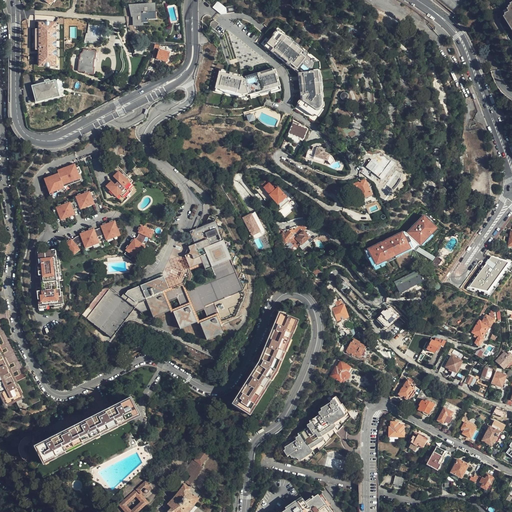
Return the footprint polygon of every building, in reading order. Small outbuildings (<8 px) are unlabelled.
[(218,1),(213,7),(223,15),(228,9),(218,1)] [(511,2),(506,6),(506,7),(508,10),(506,11),(501,14),(511,31),(511,2)] [(154,19),(153,4),(129,6),(131,14),(133,14),(134,25),(142,25),(142,23),(147,23),(147,20),(154,19)] [(511,35),(511,31),(501,14),(498,16),(506,28),(511,36),(511,35)] [(210,25),(215,29),(219,23),(214,19),(210,25)] [(68,36),(69,23),(57,22),(57,28),(56,31),(56,35),(68,36)] [(322,105),(324,105),(326,61),(284,29),(282,31),(313,55),(311,57),(319,63),(323,63),(322,105)] [(324,105),(322,105),(323,63),(319,63),(311,57),(313,55),(282,31),(269,47),(272,50),(271,51),(274,54),(275,52),(288,62),(286,63),(290,66),(291,64),(297,69),(296,71),(299,73),(299,76),(301,76),(302,92),(300,92),(300,96),(302,96),(303,101),(298,107),(315,118),(324,105)] [(93,59),(95,59),(96,53),(95,53),(95,52),(94,51),(84,50),(84,52),(82,54),(81,55),(81,56),(82,58),(83,58),(83,61),(80,61),(79,71),(80,72),(86,72),(86,74),(94,75),(94,68),(92,68),(93,59)] [(168,58),(169,53),(159,50),(157,58),(167,61),(168,58)] [(288,62),(275,52),(274,54),(286,63),(288,62)] [(262,71),(257,72),(258,74),(246,78),(244,78),(242,77),(242,76),(241,76),(235,74),(236,72),(232,70),(231,73),(222,70),(217,86),(243,93),(247,99),(251,98),(249,94),(252,93),(280,86),(275,70),(274,70),(263,73),(262,71)] [(58,95),(54,81),(49,83),(49,82),(33,86),(37,100),(58,95)] [(243,93),(217,86),(216,90),(247,99),(243,93)] [(280,86),(252,93),(253,97),(281,90),(280,86)] [(288,134),(289,134),(303,140),(307,129),(304,128),(293,123),(288,134)] [(305,158),(310,160),(312,155),(315,156),(314,158),(324,161),(324,160),(328,161),(330,166),(334,163),(332,158),(329,157),(330,156),(324,154),(325,151),(322,150),(318,149),(314,147),(313,151),(308,149),(305,158)] [(312,155),(310,160),(322,164),(324,161),(314,158),(315,156),(312,155)] [(381,179),(392,166),(382,157),(375,166),(369,161),(364,167),(369,172),(370,171),(378,177),(377,178),(377,179),(378,179),(379,180),(380,180),(381,179)] [(56,171),(57,174),(58,176),(61,187),(80,180),(78,175),(80,174),(79,171),(80,171),(79,167),(75,168),(74,165),(56,171)] [(110,178),(104,183),(108,188),(115,195),(124,206),(130,201),(128,199),(132,196),(130,194),(132,192),(137,188),(128,178),(121,170),(118,172),(113,176),(115,179),(112,181),(110,178)] [(61,187),(58,176),(48,180),(47,178),(42,180),(48,194),(62,189),(61,187)] [(80,180),(61,187),(62,189),(80,182),(80,180)] [(371,195),(365,180),(353,185),(354,189),(357,188),(362,198),(371,195)] [(264,187),(268,192),(273,188),(269,183),(264,187)] [(270,194),(269,195),(278,204),(286,196),(278,187),(275,190),(270,194)] [(115,195),(108,188),(107,189),(113,197),(115,195)] [(62,189),(48,194),(48,197),(63,192),(62,189)] [(72,205),(73,209),(78,208),(79,211),(88,207),(94,205),(93,203),(96,201),(94,194),(90,195),(87,197),(86,195),(79,198),(80,199),(76,201),(76,202),(71,204),(72,205)] [(286,196),(278,204),(281,207),(290,200),(286,196)] [(74,213),(73,209),(72,205),(68,206),(64,208),(64,206),(57,209),(57,210),(53,212),(50,213),(52,220),(55,219),(57,221),(72,216),(71,213),(74,213)] [(100,291),(80,315),(107,338),(133,309),(139,313),(148,307),(152,317),(168,309),(171,308),(172,311),(179,325),(194,318),(197,317),(198,319),(206,336),(223,328),(215,312),(213,309),(216,308),(231,301),(243,284),(240,276),(243,270),(237,266),(237,265),(243,255),(234,249),(231,250),(229,248),(233,237),(226,234),(225,235),(224,235),(222,233),(222,231),(223,226),(218,225),(218,221),(219,214),(209,211),(208,212),(197,217),(193,227),(187,230),(190,237),(184,254),(189,266),(163,279),(161,275),(146,281),(146,283),(140,286),(125,292),(120,299),(107,288),(100,291)] [(261,229),(254,211),(249,213),(254,226),(257,231),(261,229)] [(254,226),(249,213),(240,216),(246,229),(254,226)] [(401,235),(403,239),(411,250),(411,249),(415,250),(417,248),(420,245),(422,243),(436,228),(425,216),(410,232),(409,231),(401,235)] [(446,243),(434,259),(432,263),(427,269),(438,280),(441,284),(471,239),(478,230),(462,220),(458,225),(457,225),(456,225),(455,225),(453,226),(452,226),(450,227),(449,228),(448,230),(447,231),(446,233),(445,234),(445,236),(445,238),(445,239),(445,240),(446,241),(446,243)] [(120,224),(116,225),(111,226),(110,224),(108,225),(113,238),(120,236),(118,232),(123,230),(120,224)] [(113,238),(108,225),(106,226),(106,229),(102,230),(99,231),(102,239),(105,237),(106,241),(113,238)] [(135,237),(141,241),(144,237),(145,238),(149,231),(139,225),(137,229),(139,231),(137,234),(135,237)] [(254,226),(246,229),(248,234),(257,231),(254,226)] [(438,229),(436,228),(422,243),(426,242),(432,236),(431,235),(433,235),(438,229)] [(102,239),(99,231),(96,232),(91,234),(90,232),(87,233),(92,245),(100,243),(98,240),(102,239)] [(285,243),(292,233),(289,232),(289,231),(287,233),(285,233),(284,235),(283,235),(281,236),(280,237),(280,238),(285,243)] [(301,244),(309,237),(303,231),(300,234),(299,234),(297,236),(298,237),(296,239),(301,244)] [(92,245),(87,233),(84,234),(85,236),(82,238),(78,239),(77,239),(81,246),(85,245),(86,248),(92,245)] [(373,250),(374,253),(378,252),(382,251),(388,248),(403,239),(401,235),(373,250)] [(125,245),(135,253),(140,246),(139,245),(141,241),(135,237),(132,241),(131,240),(129,244),(127,242),(125,245)] [(81,246),(77,239),(73,243),(73,242),(70,244),(69,243),(66,246),(73,255),(80,250),(78,248),(81,246)] [(411,250),(403,239),(388,248),(382,251),(378,252),(374,253),(380,265),(411,250)] [(131,258),(135,253),(125,245),(123,247),(125,249),(122,253),(120,255),(126,260),(129,256),(131,258)] [(434,259),(420,245),(417,248),(432,263),(434,259)] [(36,291),(37,307),(46,306),(53,305),(60,305),(59,296),(58,281),(62,280),(59,258),(58,247),(37,250),(38,262),(40,262),(41,266),(36,267),(36,275),(37,277),(39,278),(40,278),(41,291),(36,291)] [(374,253),(372,254),(378,266),(380,265),(374,253)] [(507,271),(506,270),(502,268),(497,266),(495,271),(493,270),(488,279),(500,285),(503,279),(507,271)] [(419,283),(423,281),(418,270),(413,273),(414,274),(408,277),(407,276),(402,278),(402,279),(400,280),(399,280),(394,282),(399,291),(403,289),(418,282),(419,283)] [(334,302),(336,307),(341,319),(342,321),(347,319),(347,318),(348,318),(341,300),(337,302),(336,301),(334,302)] [(398,316),(394,311),(390,306),(384,312),(383,310),(380,313),(382,314),(376,320),(385,329),(387,327),(398,316)] [(341,319),(336,307),(332,309),(337,320),(341,319)] [(275,363),(293,316),(277,310),(258,360),(233,399),(248,408),(273,368),(275,363)] [(472,332),(478,336),(481,338),(487,327),(489,327),(493,320),(485,316),(481,322),(479,321),(472,332)] [(481,338),(478,336),(474,343),(479,346),(490,328),(489,327),(487,327),(481,338)] [(379,343),(367,331),(363,334),(363,337),(368,340),(376,348),(379,343)] [(434,333),(433,337),(442,340),(445,341),(448,338),(447,337),(434,333)] [(360,357),(365,348),(363,346),(363,345),(359,343),(354,339),(352,343),(351,342),(346,351),(354,356),(355,354),(360,357)] [(440,344),(443,346),(445,341),(442,340),(440,344),(435,341),(434,342),(431,341),(426,349),(433,353),(435,350),(437,350),(440,344)] [(0,347),(0,383),(9,401),(23,394),(17,381),(0,347)] [(451,353),(453,349),(451,348),(448,353),(451,354),(451,355),(456,358),(458,356),(457,355),(451,353)] [(475,354),(480,357),(484,351),(478,348),(475,354)] [(503,369),(504,369),(511,359),(511,355),(509,353),(507,355),(504,352),(495,362),(503,369)] [(462,361),(456,358),(451,355),(445,367),(452,370),(456,372),(462,361)] [(347,371),(350,367),(340,361),(340,363),(337,367),(336,366),(330,376),(341,382),(341,380),(344,382),(345,379),(347,379),(348,379),(349,378),(349,377),(349,375),(349,374),(347,373),(346,372),(347,371)] [(488,379),(491,370),(484,368),(481,376),(488,379)] [(495,371),(490,383),(501,387),(505,375),(495,371)] [(403,396),(407,399),(413,390),(414,389),(413,388),(413,386),(411,385),(413,382),(408,380),(405,384),(400,391),(401,391),(399,394),(399,396),(400,397),(401,397),(402,397),(403,396)] [(137,409),(129,395),(38,446),(46,461),(97,432),(137,409)] [(321,434),(331,427),(330,425),(333,424),(332,422),(342,415),(341,414),(346,411),(341,404),(340,405),(335,397),(330,400),(331,401),(322,407),(323,409),(320,410),(321,411),(311,418),(312,420),(309,422),(310,424),(300,431),(301,433),(298,435),(299,437),(286,446),(287,448),(283,450),(287,456),(290,454),(292,457),(296,455),(298,459),(309,452),(308,450),(311,448),(310,446),(320,440),(319,438),(322,436),(321,434)] [(431,411),(435,405),(426,400),(425,401),(423,400),(422,400),(421,401),(420,403),(418,402),(417,404),(420,406),(418,410),(423,413),(424,412),(429,415),(431,411)] [(496,406),(493,414),(504,418),(506,414),(500,411),(501,408),(496,406)] [(449,422),(452,417),(450,417),(452,414),(452,412),(444,408),(437,421),(443,424),(444,421),(447,423),(449,422)] [(403,425),(398,425),(395,425),(395,422),(391,423),(391,427),(389,427),(389,436),(404,436),(404,430),(403,430),(403,425)] [(491,447),(500,432),(502,433),(505,426),(496,422),(494,426),(492,425),(491,427),(490,426),(481,441),(491,447)] [(470,438),(475,429),(464,423),(461,428),(464,430),(462,434),(470,438)] [(427,438),(419,433),(418,434),(415,433),(414,436),(413,436),(411,439),(412,440),(410,443),(417,447),(418,445),(423,448),(427,440),(427,438)] [(87,456),(93,468),(137,446),(131,434),(87,456)] [(436,446),(430,457),(427,464),(427,465),(438,471),(441,465),(438,463),(443,453),(445,451),(436,446)] [(199,471),(202,467),(200,465),(208,454),(201,450),(196,457),(193,461),(191,462),(184,471),(190,476),(187,480),(186,480),(185,482),(189,485),(194,479),(200,472),(199,471)] [(468,465),(458,460),(451,472),(462,478),(468,465)] [(484,474),(483,477),(480,482),(483,484),(481,487),(486,489),(492,478),(484,474)] [(401,489),(404,479),(395,476),(393,486),(401,489)] [(126,497),(118,505),(125,511),(135,511),(147,502),(140,494),(149,485),(145,480),(134,490),(126,497)] [(167,503),(171,507),(175,511),(185,511),(187,511),(186,511),(192,504),(192,505),(198,497),(201,493),(192,486),(189,488),(183,484),(172,498),(167,503)] [(330,511),(319,495),(307,504),(302,498),(282,511),(330,511)]
